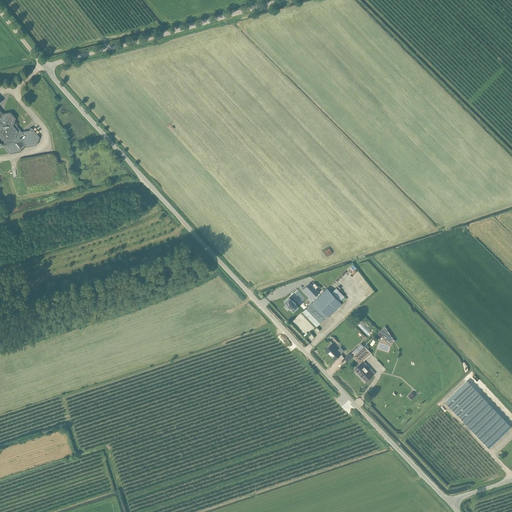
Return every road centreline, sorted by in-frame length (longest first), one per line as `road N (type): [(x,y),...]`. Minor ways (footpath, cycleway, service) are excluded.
road 1 (unclassified): [(449,502),(44,66)]
road 2 (unclassified): [(44,66),(284,0)]
